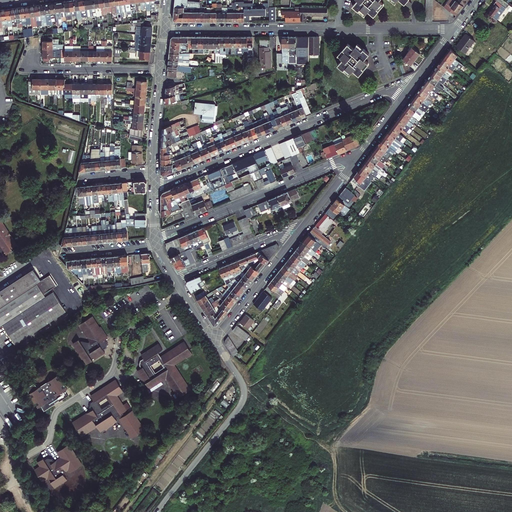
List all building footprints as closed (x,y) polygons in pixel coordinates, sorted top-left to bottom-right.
[(175,0),(175,8),(191,8),(191,2),(187,2),(187,0),(175,0)] [(379,0),(389,0),(394,4),(397,0),(399,0),(408,8),(412,4),(408,1),(408,0),(356,0),(357,0),(352,6),(363,16),(367,12),(373,17),(383,5),(379,1),(379,0)] [(463,7),(453,0),(450,0),(444,9),(456,18),(463,7)] [(492,0),(497,3),(507,10),(510,6),(500,0),(492,0)] [(489,16),(497,23),(507,10),(497,3),(494,6),(496,7),(489,16)] [(244,13),(244,21),(249,21),(249,16),(266,16),(266,10),(244,9),(244,10),(244,13)] [(302,12),(302,21),(307,22),(307,16),(327,16),(327,9),(302,9),(302,12)] [(302,21),(302,12),(284,13),(284,18),(287,18),(287,22),(302,22),(302,21)] [(175,23),(184,23),(184,13),(174,13),(174,21),(175,23)] [(137,26),(137,34),(151,36),(151,28),(142,27),(142,21),(138,22),(133,23),(131,23),(131,26),(137,26)] [(137,34),(136,42),(150,44),(151,36),(137,34)] [(474,44),(466,37),(457,50),(465,56),(474,44)] [(44,38),(44,50),(61,50),(62,50),(62,45),(52,45),(52,38),(44,38)] [(289,38),(283,38),(283,54),(277,54),(277,64),(289,64),(289,38)] [(309,38),(297,38),(297,64),(297,65),(309,65),(309,56),(309,38)] [(309,38),(309,56),(319,56),(319,38),(309,38)] [(260,40),(261,68),(271,68),(271,52),(269,52),(269,48),(268,48),(268,40),(260,40)] [(64,46),(64,50),(64,58),(64,60),(72,60),(72,46),(72,41),(70,41),(70,46),(64,46)] [(88,51),(88,60),(96,60),(96,51),(92,51),(92,46),(90,46),(90,42),(87,42),(88,46),(88,48),(88,51)] [(96,46),(96,51),(96,60),(104,60),(104,51),(104,46),(104,42),(101,42),(101,46),(96,46)] [(104,46),(104,51),(104,60),(112,60),(112,47),(106,47),(106,42),(104,42),(104,46)] [(131,48),(131,50),(134,50),(135,50),(149,52),(150,44),(136,42),(136,48),(131,48)] [(353,50),(347,45),(337,57),(342,61),(337,67),(349,77),(353,72),(359,77),(368,65),(363,61),(369,55),(357,45),(353,50)] [(79,48),(79,51),(79,60),(88,60),(88,51),(88,48),(79,48)] [(134,53),(134,50),(131,50),(114,48),(114,56),(119,57),(119,52),(134,53)] [(402,61),(410,67),(419,55),(411,49),(402,61)] [(61,50),(44,50),(43,62),(51,62),(51,58),(61,58),(61,50)] [(135,50),(134,58),(149,60),(149,52),(135,50)] [(451,51),(447,55),(460,65),(461,66),(462,64),(457,59),(458,58),(451,51)] [(447,55),(444,60),(457,70),(460,65),(447,55)] [(444,60),(441,65),(453,74),(457,70),(444,60)] [(169,65),(168,78),(177,78),(177,72),(184,73),(184,69),(189,69),(189,67),(186,67),(178,66),(169,65)] [(441,65),(437,69),(445,75),(447,72),(453,77),(454,75),(453,74),(441,65)] [(437,69),(434,73),(446,83),(447,83),(449,81),(444,77),(445,75),(437,69)] [(446,83),(434,73),(431,78),(439,84),(443,87),(446,83)] [(431,78),(428,82),(440,91),(441,92),(443,90),(437,86),(439,84),(431,78)] [(38,88),(38,79),(27,79),(26,93),(36,93),(36,98),(38,98),(38,93),(38,88)] [(46,79),(38,79),(38,88),(38,93),(38,98),(40,98),(40,93),(46,93),(46,88),(46,79)] [(54,88),(55,79),(46,79),(46,88),(46,93),(52,93),(52,98),(54,99),(54,93),(54,88)] [(62,93),(62,88),(63,84),(63,79),(55,79),(54,88),(54,93),(54,99),(57,99),(57,93),(62,94),(62,93)] [(138,81),(137,89),(146,90),(147,82),(138,81)] [(440,91),(428,82),(424,86),(437,96),(440,91)] [(71,93),(71,84),(63,84),(62,88),(62,93),(71,93)] [(87,93),(87,84),(79,84),(78,93),(78,98),(84,98),(84,103),(87,103),(87,98),(87,93)] [(87,84),(87,93),(95,93),(95,84),(87,84)] [(102,98),(102,97),(103,84),(95,84),(95,93),(95,98),(100,98),(100,104),(102,104),(102,98)] [(103,84),(102,97),(111,97),(111,84),(103,84)] [(166,88),(166,93),(176,91),(176,90),(176,89),(183,87),(184,89),(186,88),(185,84),(174,86),(166,88)] [(424,86),(421,91),(434,101),(436,102),(439,98),(437,96),(424,86)] [(166,93),(166,98),(179,95),(187,93),(186,88),(184,89),(184,91),(179,92),(179,90),(176,91),(166,93)] [(134,97),(136,97),(145,98),(146,90),(137,89),(134,89),(134,97)] [(421,91),(418,95),(431,105),(434,101),(421,91)] [(297,106),(303,119),(307,117),(300,101),(297,95),(297,93),(292,95),(297,106)] [(179,95),(166,98),(166,102),(165,104),(189,98),(188,96),(180,98),(179,95)] [(431,105),(418,95),(414,100),(428,109),(431,105)] [(126,101),(126,104),(130,104),(136,105),(145,105),(145,98),(136,97),(136,101),(131,100),(131,101),(126,101)] [(270,106),(278,103),(276,99),(265,104),(269,114),(273,112),(270,106)] [(300,101),(307,117),(312,115),(305,99),(304,99),(300,101)] [(414,100),(411,104),(424,114),(428,109),(414,100)] [(135,108),(135,112),(144,113),(145,105),(136,105),(130,104),(126,104),(126,106),(130,106),(130,108),(135,108)] [(215,108),(215,107),(197,104),(195,113),(204,115),(203,121),(213,123),(213,117),(217,117),(218,108),(215,108)] [(424,114),(411,104),(408,108),(421,118),(424,114)] [(298,121),(303,119),(297,106),(296,107),(296,108),(293,109),(298,121)] [(293,108),(288,110),(294,123),(298,121),(293,109),(293,108)] [(408,108),(404,113),(417,122),(418,123),(421,118),(408,108)] [(283,112),(284,115),(288,125),(293,123),(294,123),(288,110),(283,112)] [(135,116),(134,119),(143,120),(144,113),(135,112),(135,116)] [(404,113),(401,117),(413,126),(417,122),(404,113)] [(278,114),(274,115),(280,129),(284,127),(280,117),(279,115),(278,115),(278,114)] [(274,115),(270,117),(276,130),(280,129),(274,115)] [(284,115),(280,117),(284,127),(288,125),(284,115)] [(276,130),(270,117),(266,119),(272,132),(276,130)] [(401,117),(398,122),(410,131),(413,126),(401,117)] [(142,133),(143,120),(134,119),(129,119),(125,118),(124,122),(131,123),(130,134),(142,137),(142,133)] [(272,132),(266,119),(262,121),(267,134),(272,132)] [(267,134),(262,121),(258,123),(263,136),(267,134)] [(398,122),(395,126),(407,135),(410,131),(398,122)] [(178,123),(163,129),(163,136),(177,130),(177,128),(179,127),(178,123)] [(245,128),(250,141),(253,140),(254,140),(249,126),(247,123),(243,125),(245,128)] [(263,136),(258,123),(253,124),(255,128),(259,138),(263,136)] [(249,126),(254,140),(259,138),(255,128),(253,129),(251,125),(249,126)] [(395,126),(391,130),(399,136),(401,134),(406,138),(408,136),(407,135),(395,126)] [(163,136),(162,142),(177,136),(176,134),(184,130),(183,127),(177,130),(163,136)] [(242,132),(246,143),(250,141),(245,128),(241,129),(242,132)] [(237,133),(242,145),(246,143),(242,132),(239,132),(239,130),(237,131),(237,133)] [(300,152),(302,151),(300,145),(314,139),(310,130),(293,137),(300,152)] [(391,130),(388,135),(400,144),(404,140),(399,136),(391,130)] [(233,135),(238,146),(242,145),(237,133),(237,131),(235,132),(236,134),(233,135)] [(227,134),(233,149),(238,146),(233,135),(232,132),(227,134)] [(222,136),(228,150),(233,149),(227,134),(222,136)] [(219,138),(225,152),(228,150),(222,136),(222,135),(218,136),(219,138)] [(343,142),(335,145),(338,153),(355,145),(351,135),(341,139),(343,142)] [(400,144),(388,135),(385,139),(393,145),(394,143),(399,147),(401,145),(400,144)] [(162,149),(170,146),(174,144),(177,143),(176,141),(178,140),(177,136),(162,142),(162,149)] [(296,154),(300,152),(293,137),(285,141),(292,156),(296,154)] [(225,152),(219,138),(214,140),(216,145),(220,154),(225,152)] [(385,139),(381,144),(396,154),(399,150),(398,149),(394,147),(393,145),(385,139)] [(292,156),(285,141),(279,143),(285,158),(289,157),(292,156)] [(208,159),(204,150),(203,147),(202,147),(202,145),(200,142),(196,144),(200,152),(204,161),(208,159)] [(381,144),(378,148),(391,157),(392,159),(396,154),(381,144)] [(142,145),(132,145),(133,163),(142,163),(142,145)] [(323,150),(326,158),(338,153),(335,145),(323,150)] [(168,151),(172,151),(170,146),(162,149),(161,154),(167,154),(168,151)] [(277,162),(271,147),(268,148),(265,149),(271,165),(277,162)] [(212,157),(208,148),(204,150),(208,159),(212,157)] [(391,157),(378,148),(375,152),(387,162),(391,157)] [(263,151),(253,155),(257,163),(266,159),(263,151)] [(196,164),(192,155),(191,152),(187,153),(191,166),(196,164)] [(375,152),(371,157),(380,163),(385,166),(386,167),(389,163),(387,162),(375,152)] [(179,158),(180,160),(183,169),(187,168),(183,155),(182,153),(178,154),(179,156),(179,158)] [(191,166),(187,153),(183,155),(187,168),(190,167),(191,166)] [(211,183),(214,189),(224,185),(231,182),(239,178),(237,173),(249,168),(251,173),(258,170),(260,169),(257,163),(253,155),(253,154),(207,173),(211,183)] [(289,157),(295,172),(299,170),(303,169),(296,154),(292,156),(289,157)] [(285,158),(284,159),(285,161),(287,160),(288,165),(280,168),(283,177),(295,172),(289,157),(285,158)] [(380,163),(371,157),(368,161),(381,171),(383,169),(378,165),(380,163)] [(175,159),(176,162),(177,165),(177,166),(178,168),(179,171),(183,169),(180,160),(178,161),(177,158),(175,159)] [(381,171),(368,161),(367,163),(365,166),(373,171),(375,169),(380,173),(381,171)] [(269,168),(271,167),(270,165),(260,169),(258,170),(259,172),(265,170),(270,182),(275,180),(269,168)] [(373,171),(365,166),(361,170),(376,180),(379,176),(378,175),(373,171)] [(173,170),(162,170),(162,175),(165,177),(179,171),(178,168),(173,170)] [(376,180),(361,170),(358,175),(372,185),(376,180)] [(358,175),(351,184),(359,190),(360,189),(366,193),(372,185),(358,175)] [(204,193),(198,177),(190,181),(197,196),(201,194),(204,193)] [(134,181),(135,192),(146,192),(146,183),(147,182),(144,180),(134,181)] [(190,181),(186,182),(190,192),(192,196),(193,198),(193,197),(195,196),(197,196),(190,181)] [(186,182),(182,184),(186,193),(190,192),(186,182)] [(186,193),(182,184),(176,187),(180,196),(186,193)] [(180,196),(176,187),(171,189),(175,198),(180,196)] [(278,195),(282,205),(284,209),(291,206),(289,202),(291,201),(291,200),(298,197),(295,188),(278,195)] [(161,195),(161,205),(175,199),(175,198),(171,189),(163,192),(161,195)] [(359,201),(345,191),(337,201),(351,212),(359,201)] [(200,201),(197,202),(202,212),(207,209),(205,203),(202,197),(201,194),(197,196),(195,196),(196,199),(199,198),(200,201)] [(278,195),(260,203),(263,211),(272,207),(273,209),(282,205),(278,195)] [(182,208),(181,208),(185,219),(202,212),(197,202),(196,199),(195,196),(193,197),(194,200),(193,201),(192,198),(189,199),(185,201),(184,201),(182,202),(180,203),(182,208)] [(161,205),(161,211),(177,204),(176,201),(175,199),(161,205)] [(210,200),(205,203),(207,209),(210,208),(213,207),(210,200)] [(337,201),(329,211),(337,217),(340,213),(346,218),(351,212),(337,201)] [(161,211),(161,216),(176,210),(179,209),(181,208),(182,208),(180,203),(177,204),(161,211)] [(249,207),(245,209),(248,216),(248,218),(253,216),(249,207)] [(100,209),(90,210),(90,214),(85,215),(85,216),(81,216),(81,218),(100,217),(100,209)] [(127,223),(127,226),(146,226),(146,213),(135,213),(135,218),(126,218),(126,219),(127,223)] [(241,228),(244,227),(247,226),(251,224),(248,218),(248,216),(238,220),(241,228)] [(315,230),(322,236),(328,229),(329,230),(333,225),(336,228),(337,225),(327,217),(315,230)] [(0,220),(0,254),(0,255),(4,253),(6,255),(12,251),(11,248),(16,245),(10,236),(11,236),(8,231),(7,232),(0,220)] [(234,222),(223,226),(227,234),(237,230),(234,222)] [(208,237),(204,227),(200,229),(198,230),(202,239),(204,244),(204,245),(209,256),(212,255),(205,238),(208,237)] [(198,230),(193,232),(197,241),(202,239),(198,230)] [(322,236),(315,230),(309,238),(322,249),(325,251),(331,244),(322,236)] [(193,232),(188,234),(192,243),(197,241),(193,232)] [(192,243),(188,234),(184,235),(190,249),(191,248),(190,244),(192,243)] [(190,249),(184,235),(179,237),(183,245),(183,247),(186,246),(188,250),(190,249)] [(233,246),(230,240),(229,237),(224,239),(228,248),(233,246)] [(309,238),(304,244),(317,255),(322,249),(309,238)] [(228,248),(224,239),(219,242),(222,250),(228,248)] [(164,244),(169,257),(185,251),(183,247),(183,245),(180,247),(176,248),(173,249),(169,251),(166,243),(164,244)] [(278,243),(258,251),(261,253),(269,260),(281,244),(280,243),(278,243)] [(304,244),(300,249),(313,259),(317,255),(304,244)] [(195,250),(194,247),(191,248),(190,249),(195,262),(199,260),(195,250)] [(179,269),(195,262),(190,249),(188,250),(185,251),(186,254),(187,255),(187,256),(189,259),(188,260),(184,262),(175,266),(176,268),(179,269)] [(313,259),(300,249),(297,253),(310,263),(312,260),(313,259)] [(185,251),(169,257),(172,262),(182,258),(181,256),(186,254),(185,251)] [(255,252),(247,256),(250,262),(251,262),(252,264),(259,259),(257,258),(255,252)] [(259,259),(261,260),(265,264),(269,260),(261,253),(258,256),(257,252),(255,252),(257,258),(259,259)] [(141,254),(142,261),(143,272),(148,272),(147,263),(150,263),(149,253),(141,254)] [(297,253),(294,257),(307,267),(310,263),(297,253)] [(120,256),(121,266),(122,272),(129,272),(127,255),(120,256)] [(115,274),(113,256),(107,257),(107,265),(108,274),(110,274),(110,271),(113,271),(113,275),(115,274)] [(121,266),(120,256),(113,256),(115,274),(117,274),(117,273),(122,272),(121,266)] [(247,256),(238,260),(242,269),(243,268),(244,268),(244,267),(246,265),(248,263),(250,262),(247,256)] [(294,257),(291,261),(304,271),(307,267),(294,257)] [(238,260),(233,262),(239,274),(242,272),(242,271),(244,270),(243,268),(242,269),(238,260)] [(261,260),(255,269),(259,272),(265,265),(265,264),(261,260)] [(304,271),(291,261),(290,262),(287,265),(301,275),(304,271)] [(231,262),(228,264),(234,277),(236,276),(238,275),(239,274),(233,262),(231,262)] [(234,277),(228,264),(224,265),(230,280),(234,278),(234,277)] [(230,280),(224,265),(219,267),(226,284),(228,282),(230,281),(230,280)] [(259,272),(255,269),(251,265),(249,267),(246,265),(244,267),(248,269),(256,275),(259,272)] [(287,265),(284,269),(298,279),(301,275),(287,265)] [(253,280),(256,275),(248,269),(246,271),(244,268),(243,268),(244,270),(242,271),(242,272),(245,273),(253,280)] [(56,284),(50,274),(40,280),(33,269),(0,290),(0,327),(3,326),(15,344),(65,310),(50,288),(56,284)] [(284,269),(282,272),(295,283),(298,279),(284,269)] [(282,272),(278,276),(292,287),(295,283),(282,272)] [(253,280),(245,273),(241,277),(249,284),(253,280)] [(186,284),(191,291),(200,286),(204,285),(200,276),(187,281),(186,284)] [(292,287),(278,276),(275,281),(289,291),(292,287)] [(141,277),(137,278),(133,279),(131,279),(131,284),(131,287),(135,286),(138,285),(142,285),(145,284),(144,279),(144,277),(141,277)] [(249,284),(241,277),(238,281),(247,287),(248,285),(249,284)] [(230,281),(235,285),(243,291),(247,287),(238,281),(234,278),(230,280),(230,281)] [(275,281),(272,284),(286,295),(289,291),(275,281)] [(77,294),(85,291),(79,282),(73,287),(77,294)] [(226,284),(229,286),(240,295),(243,291),(235,285),(234,287),(228,282),(226,284)] [(286,295),(272,284),(269,289),(282,299),(286,295)] [(240,295),(229,286),(226,290),(229,293),(237,299),(240,295)] [(269,289),(266,292),(272,297),(272,296),(280,302),(282,299),(269,289)] [(85,291),(77,294),(81,300),(88,295),(85,291)] [(197,300),(200,304),(208,299),(207,297),(214,293),(212,291),(205,295),(197,300)] [(195,297),(197,300),(205,295),(204,292),(195,297)] [(223,292),(221,294),(224,295),(234,303),(237,299),(229,293),(227,295),(223,292)] [(273,301),(264,294),(262,298),(255,308),(263,314),(273,301)] [(224,295),(221,299),(231,308),(232,305),(234,303),(224,295)] [(208,299),(200,304),(202,308),(211,303),(213,302),(211,297),(208,299)] [(221,305),(222,306),(228,311),(231,308),(221,299),(219,298),(215,301),(216,302),(219,304),(221,305)] [(202,308),(205,313),(214,307),(219,304),(216,302),(215,301),(213,302),(211,303),(202,308)] [(220,308),(216,312),(218,314),(217,316),(221,319),(228,311),(222,306),(220,308)] [(206,314),(208,317),(212,314),(215,313),(216,312),(214,307),(205,313),(206,314)] [(215,318),(212,314),(208,317),(214,326),(217,325),(221,319),(217,316),(215,318)] [(93,317),(80,326),(90,342),(89,343),(82,342),(81,343),(79,340),(74,344),(77,349),(76,350),(83,360),(84,359),(87,365),(93,361),(92,360),(94,359),(95,360),(105,353),(104,351),(107,349),(108,343),(106,340),(108,339),(101,328),(100,329),(93,317)] [(248,318),(241,326),(249,332),(255,324),(248,318)] [(171,388),(172,388),(175,392),(175,394),(178,399),(190,391),(174,366),(186,358),(187,359),(192,355),(190,351),(185,343),(161,358),(158,354),(163,351),(159,345),(142,356),(143,358),(140,361),(139,366),(141,369),(138,371),(144,381),(146,381),(147,383),(146,384),(150,389),(166,379),(168,382),(168,384),(171,388)] [(35,384),(26,389),(39,408),(41,407),(45,412),(56,404),(56,403),(59,401),(60,402),(69,396),(65,391),(68,390),(62,381),(59,376),(38,389),(35,384)] [(117,421),(115,418),(118,416),(120,419),(119,419),(132,439),(145,430),(134,414),(133,415),(131,412),(127,414),(125,412),(127,411),(126,410),(131,407),(127,402),(123,405),(117,396),(124,392),(116,380),(91,397),(93,400),(90,402),(89,407),(91,411),(73,423),(82,436),(97,427),(100,432),(105,429),(105,430),(113,425),(113,424),(117,421)] [(42,481),(48,478),(54,488),(67,480),(64,475),(66,473),(65,471),(69,469),(71,473),(82,465),(69,445),(57,452),(61,458),(55,462),(53,458),(48,457),(44,459),(44,458),(38,462),(40,466),(35,470),(42,481)] [(13,487),(7,491),(18,509),(24,505),(13,487)]
